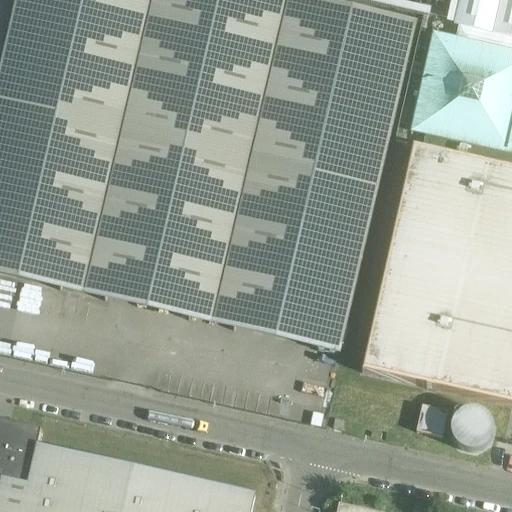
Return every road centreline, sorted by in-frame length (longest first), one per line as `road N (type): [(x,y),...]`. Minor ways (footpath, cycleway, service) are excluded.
road 1 (unclassified): [(314,450),(0,375)]
road 2 (unclassified): [(511,494),(314,450)]
